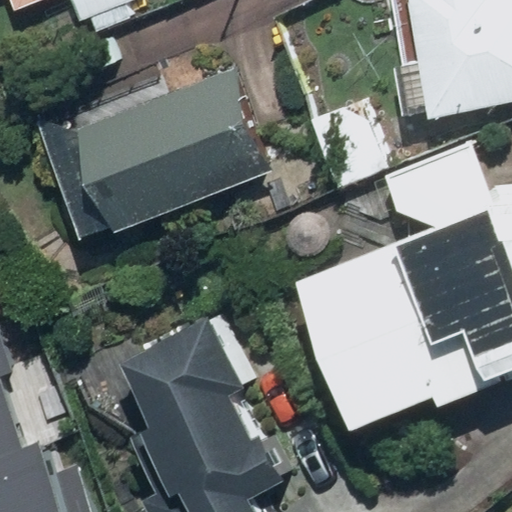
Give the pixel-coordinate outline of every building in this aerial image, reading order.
[(31,0),(33,3),(41,0),(87,0),(97,27),(145,11),(141,0),(31,0)] [(511,0),(430,0),(432,8),(405,14),(426,111),(454,105),(511,92),(511,0)] [(142,207),(146,218),(294,161),(254,58),(72,127),(107,220),(142,207)] [(511,177),(493,130),(395,169),(419,230),(333,265),(391,409),(463,380),(468,394),(511,376),(511,177)] [(150,346),(183,419),(166,427),(189,480),(175,486),(186,511),(307,511),(294,481),(321,469),(298,416),(280,424),(261,380),(279,373),(248,303),(150,346)] [(0,511),(92,511),(75,465),(47,474),(37,445),(22,450),(0,389),(0,375),(10,372),(0,343),(0,511)]
